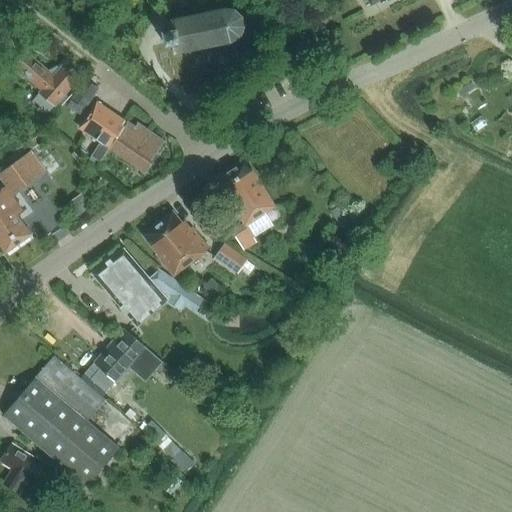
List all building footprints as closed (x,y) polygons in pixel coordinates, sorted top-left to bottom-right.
[(244,28),(244,27),(243,27),(241,19),(242,18),(241,16),(240,17),(234,12),(235,11),(233,10),(233,11),(225,10),(225,9),(223,9),(168,21),(167,20),(166,21),(169,30),(164,32),(163,31),(162,32),(163,33),(166,45),(165,46),(167,47),(167,46),(172,45),(173,53),(173,54),(175,55),(176,54),(230,42),(230,43),(232,42),(232,41),(238,37),(239,38),(241,37),(239,36),(243,28),(244,28)] [(14,50),(23,39),(12,30),(3,41),(14,50)] [(54,76),(37,61),(26,52),(14,66),(41,90),(39,93),(32,102),(36,110),(39,112),(47,115),(55,106),(69,89),(80,77),(65,64),(54,76)] [(85,80),(75,95),(88,104),(98,89),(85,80)] [(109,149),(124,128),(122,126),(125,122),(97,103),(79,129),(109,149)] [(128,122),(124,128),(109,149),(144,173),(156,156),(155,156),(165,141),(138,123),(136,127),(128,122)] [(411,154),(419,149),(414,141),(406,146),(411,154)] [(105,152),(91,143),(83,154),(98,164),(105,152)] [(16,193),(45,172),(30,151),(1,172),(16,193)] [(271,226),(264,213),(275,207),(246,160),(216,179),(244,222),(229,231),(242,251),(255,243),(252,238),(271,226)] [(31,235),(17,216),(23,212),(5,187),(0,190),(0,245),(6,253),(31,235)] [(340,206),(331,212),(342,230),(351,224),(340,206)] [(173,276),(209,249),(192,227),(187,230),(173,211),(142,235),(157,254),(156,254),(173,276)] [(224,244),(213,258),(236,274),(246,260),(224,244)] [(160,271),(150,280),(124,250),(92,274),(137,326),(167,300),(180,308),(184,302),(185,303),(192,291),(160,271)] [(146,382),(163,363),(145,347),(124,329),(94,364),(85,373),(106,392),(114,382),(115,382),(128,367),(146,382)] [(87,487),(120,449),(87,422),(105,401),(54,356),(3,416),(87,487)] [(179,450),(170,441),(161,450),(170,459),(179,450)] [(35,459),(12,444),(0,461),(13,469),(3,484),(25,498),(35,483),(46,490),(59,470),(37,456),(35,459)]
